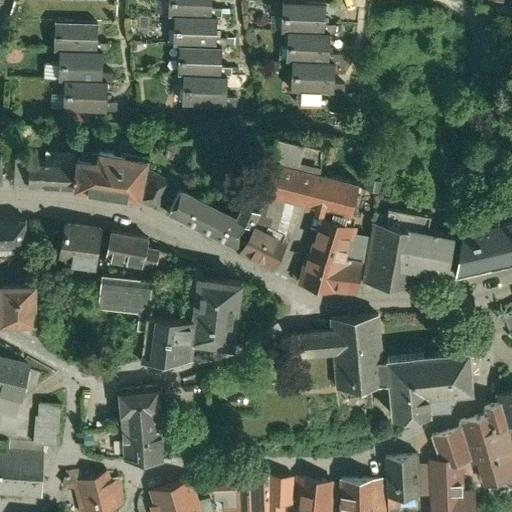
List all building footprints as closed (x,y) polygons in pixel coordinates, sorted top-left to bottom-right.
[(206,18),(206,0),(164,0),(164,16),(171,16),(206,18)] [(321,35),(323,6),(315,5),(281,4),(279,33),(284,33),(321,35)] [(212,48),(214,18),(206,18),(171,16),(170,46),(175,46),(212,48)] [(93,53),(95,23),(87,23),(53,21),(51,50),(56,51),(93,53)] [(324,65),(326,36),(321,35),(284,33),(282,63),(290,63),(324,65)] [(215,78),(217,48),(212,48),(175,46),(173,75),(181,76),(215,78)] [(96,82),(98,53),(93,53),(56,51),(54,80),(62,81),(96,82)] [(330,95),(332,65),(324,65),(290,63),(288,93),(295,93),(294,113),(317,114),(318,94),(330,95)] [(221,107),(223,78),(215,78),(181,76),(179,105),(221,107)] [(102,112),(104,83),(96,82),(62,81),(60,110),(102,112)] [(255,187),(343,209),(352,174),(314,165),(316,157),(315,143),(315,141),(269,129),(260,164),(255,187)] [(65,186),(136,199),(141,170),(144,152),(90,142),(88,153),(69,150),(68,161),(65,186)] [(68,161),(65,161),(66,154),(22,149),(21,156),(9,155),(10,185),(61,186),(65,186),(68,161)] [(152,207),(168,176),(144,164),(141,170),(136,199),(152,207)] [(162,210),(233,248),(251,213),(257,203),(236,192),(227,209),(176,182),(162,210)] [(433,272),(439,224),(423,223),(427,200),(384,192),(380,216),(367,214),(366,224),(363,242),(357,279),(404,287),(408,266),(433,272)] [(304,240),(294,278),(326,286),(352,289),(354,261),(356,252),(352,251),(355,240),(363,242),(366,224),(317,209),(309,241),(304,240)] [(0,244),(22,244),(22,212),(0,211),(0,244)] [(450,270),(511,256),(511,212),(457,225),(450,270)] [(251,213),(233,248),(267,265),(282,237),(269,231),(272,224),(251,213)] [(92,267),(99,224),(59,218),(52,261),(92,267)] [(152,265),(152,263),(161,263),(161,250),(155,250),(155,245),(144,243),(145,235),(107,228),(102,256),(152,265)] [(147,272),(96,266),(92,300),(143,306),(147,272)] [(229,343),(236,275),(191,270),(187,308),(139,307),(136,350),(187,352),(188,339),(229,343)] [(0,319),(31,318),(30,272),(0,272),(0,319)] [(468,387),(464,342),(377,349),(374,309),(323,313),(324,321),(295,323),(298,352),(326,350),(329,381),(383,376),(386,412),(426,409),(425,402),(445,400),(444,389),(468,387)] [(0,381),(20,386),(29,351),(0,344),(0,381)] [(156,451),(155,412),(153,378),(111,381),(114,415),(118,414),(118,452),(156,451)] [(511,382),(490,390),(492,395),(496,394),(504,418),(511,415),(511,382)] [(21,426),(45,429),(49,389),(24,387),(21,426)] [(480,408),(453,417),(455,421),(465,452),(467,459),(473,457),(480,477),(511,466),(511,458),(508,446),(511,445),(502,419),(504,418),(496,394),(492,395),(478,400),(480,408)] [(455,421),(428,429),(435,450),(443,450),(443,455),(459,454),(465,452),(455,421)] [(0,479),(37,481),(39,443),(0,441),(0,479)] [(415,449),(379,450),(380,470),(380,490),(416,489),(415,449)] [(435,450),(423,450),(425,511),(469,511),(469,478),(460,478),(459,454),(443,455),(443,450),(435,450)] [(105,464),(84,470),(83,463),(65,463),(66,475),(75,508),(121,495),(112,466),(106,468),(105,464)] [(288,499),(289,469),(201,470),(201,486),(228,485),(228,502),(235,502),(235,511),(259,511),(259,502),(264,502),(264,507),(280,507),(281,499),(288,499)] [(279,511),(326,511),(329,471),(289,469),(288,499),(281,499),(280,507),(279,511)] [(188,470),(142,482),(149,511),(186,511),(210,506),(205,486),(193,489),(188,470)] [(380,470),(334,471),(334,511),(380,511),(380,490),(380,470)]
